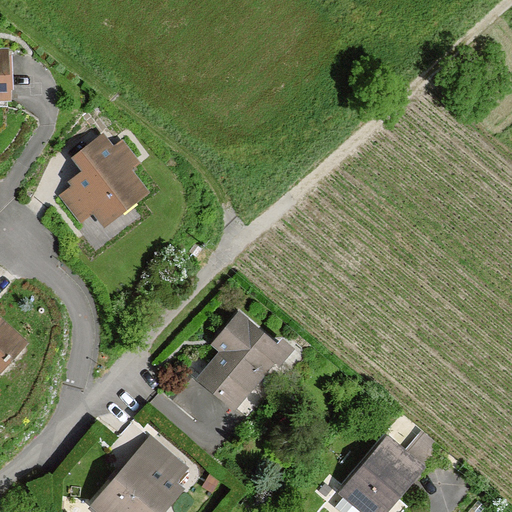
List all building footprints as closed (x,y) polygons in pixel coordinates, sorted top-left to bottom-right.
[(84,190),(71,201),(85,219),(98,208),(108,222),(145,195),(128,172),(137,165),(126,152),(117,158),(107,145),(84,163),(94,176),(81,186),(84,190)] [(204,377),(233,406),(235,405),(277,362),(280,364),(284,364),(289,359),(288,352),(285,349),(278,349),(276,350),(244,319),(228,334),(224,335),(220,338),(220,345),(224,349),(225,349),(231,349),(204,377)] [(0,372),(26,346),(0,321),(0,372)] [(93,502),(103,511),(154,511),(175,487),(169,481),(180,468),(180,467),(148,439),(146,440),(93,502)] [(421,440),(406,457),(423,471),(437,454),(421,440)] [(348,496),(333,511),(376,511),(393,495),(398,499),(423,471),(406,457),(391,443),(346,494),(348,496)] [(386,511),(398,499),(393,495),(376,511),(386,511)]
